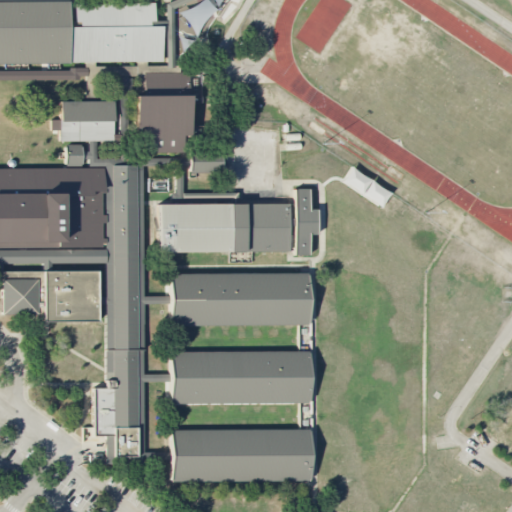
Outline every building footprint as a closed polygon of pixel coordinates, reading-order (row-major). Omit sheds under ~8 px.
[(169,0),(191,0),(172,9),(172,66),(177,66),(177,72),(187,72),(187,136),(180,136),(181,157),(187,157),(187,148),(218,148),(218,173),(188,173),(187,167),(181,167),(181,192),(236,192),(236,204),(286,203),(286,218),(293,218),(293,189),(308,189),(308,210),(315,210),(316,235),(308,235),(308,254),(293,254),(293,226),(286,226),(286,254),(156,255),(156,204),(173,204),(173,167),(141,167),(141,295),(168,295),(168,276),(306,275),(306,325),(168,326),(168,305),(141,305),(142,374),(168,373),(168,351),(306,350),(306,402),(168,402),(168,383),(142,383),(142,451),(167,451),(167,431),(305,430),(306,482),(167,483),(167,461),(142,461),(142,465),(104,465),(104,437),(92,437),(91,387),(104,387),(104,305),(95,305),(95,321),(24,321),(24,316),(0,316),(0,247),(103,247),(103,167),(86,167),(86,157),(86,141),(57,141),(56,101),(110,100),(110,141),(93,141),(93,157),(132,157),(132,76),(77,76),(77,80),(0,80),(0,0),(160,0),(161,62),(144,62),(144,67),(165,67),(165,2),(169,0)] [(134,76),(134,67),(113,67),(114,97),(128,96),(127,77),(134,76)] [(0,168),(99,168),(100,247),(0,247),(0,168)] [(341,182),(380,207),(389,193),(350,168),(341,182)] [(511,440),(511,414),(500,433),(511,440)]
